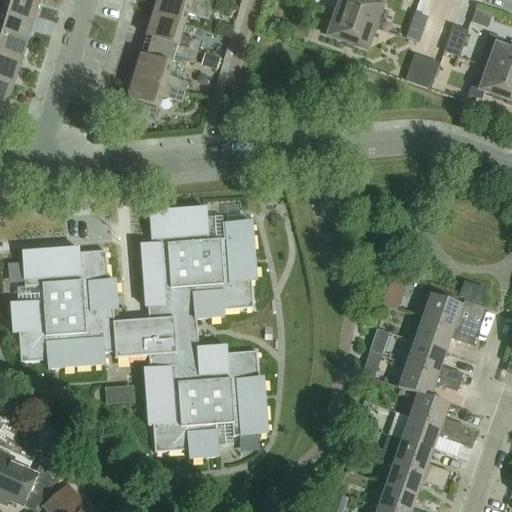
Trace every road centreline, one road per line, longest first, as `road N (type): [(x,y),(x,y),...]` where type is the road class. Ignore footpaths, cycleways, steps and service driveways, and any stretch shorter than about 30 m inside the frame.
road 1 (unclassified): [(36,169),(76,172),(408,140),(453,146),(511,169)]
road 2 (unclassified): [(36,169),(88,0)]
